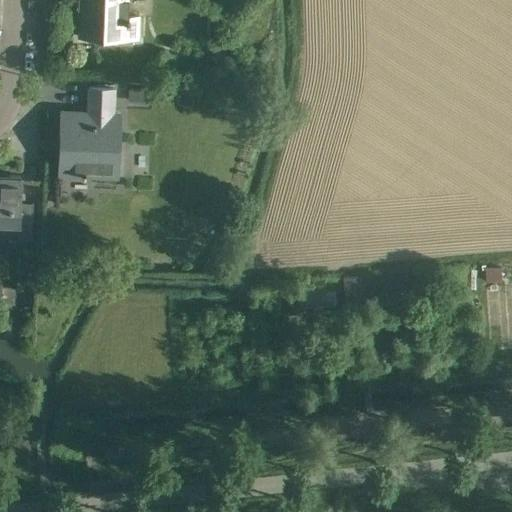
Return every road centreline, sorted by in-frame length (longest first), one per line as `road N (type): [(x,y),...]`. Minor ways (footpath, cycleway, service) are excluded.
road 1 (tertiary): [(27,511),(373,475)]
road 2 (tertiary): [(373,475),(511,462)]
road 3 (unclassified): [(373,475),(511,484)]
